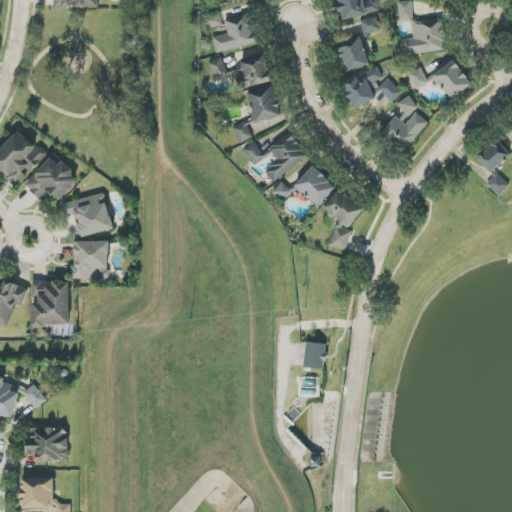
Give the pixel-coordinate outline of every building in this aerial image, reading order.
[(55,0),(56,9),(73,8),(73,0),(77,0),(77,8),(99,8),(98,0),(55,0)] [(381,11),(377,0),(373,0),(364,3),(363,0),(337,0),(343,21),(381,11)] [(444,52),(441,20),(414,22),(412,1),(399,2),(400,22),(412,21),(413,38),(402,39),(403,55),(444,52)] [(223,26),(220,12),(204,15),(206,29),(223,26)] [(256,44),(249,14),(225,20),(228,34),(213,38),(217,53),(256,44)] [(363,20),(365,34),(381,32),(378,18),(363,20)] [(369,66),(362,38),(339,44),(347,72),(369,66)] [(272,81),(266,55),(240,61),(242,72),(230,75),(234,91),(272,81)] [(216,79),(229,74),(222,58),(209,63),(216,79)] [(393,78),(384,82),(378,67),(342,82),(353,109),(386,95),(389,102),(401,97),(393,78)] [(410,75),(416,90),(428,85),(422,70),(410,75)] [(282,116),(274,86),(248,92),(256,122),(282,116)] [(418,109),(411,96),(399,102),(406,115),(418,109)] [(429,123),(416,113),(406,125),(395,116),(382,133),(406,151),(429,123)] [(240,143),(253,139),(247,122),(234,127),(240,143)] [(29,174),(46,155),(19,130),(0,151),(0,171),(18,187),(30,175),(29,174)] [(271,150),(279,160),(264,171),(274,183),(308,155),(292,134),(271,150)] [(511,155),(498,140),(478,159),(492,173),(511,155)] [(256,166),(267,157),(255,142),(243,150),(256,166)] [(40,199),(48,191),(59,202),(81,179),(54,155),(26,186),(40,199)] [(295,186),(319,207),(337,187),(313,166),(295,186)] [(488,184),(500,196),(510,185),(498,174),(488,184)] [(274,192),(285,201),(292,192),(281,183),(274,192)] [(362,202),(333,193),(327,214),(340,218),(331,246),(347,251),(352,231),(353,232),(362,202)] [(114,230),(105,194),(63,204),(67,221),(76,219),(81,238),(114,230)] [(74,280),(109,279),(109,242),(74,242),(74,280)] [(23,307),(29,290),(5,281),(4,285),(0,283),(0,322),(8,325),(16,304),(23,307)] [(70,326),(70,282),(32,282),(33,326),(70,326)] [(326,369),(327,344),(306,343),(305,368),(326,369)] [(14,386),(5,383),(6,379),(0,377),(0,415),(12,419),(20,394),(12,391),(14,386)] [(24,393),(36,409),(48,400),(36,385),(24,393)] [(69,430),(34,430),(34,440),(26,440),(26,455),(37,455),(37,461),(69,461),(69,430)] [(22,479),(22,508),(57,508),(57,511),(71,511),(71,503),(54,503),(54,479),(22,479)]
